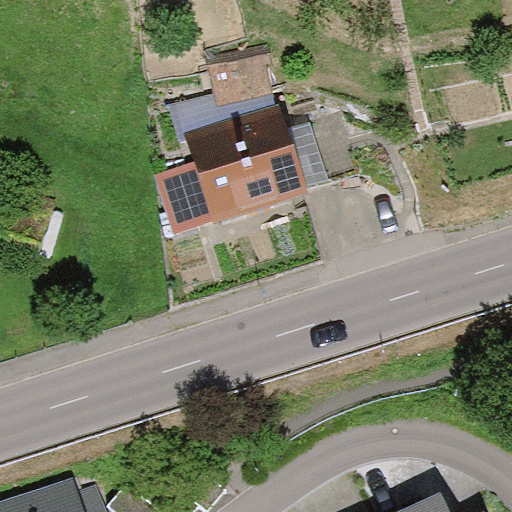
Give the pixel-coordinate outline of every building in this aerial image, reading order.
[(259,54),(199,67),(208,111),(268,98),(259,54)] [(280,136),(184,171),(206,231),(302,197),(280,136)] [(50,205),(3,188),(0,195),(0,252),(29,263),(50,205)] [(139,490),(131,482),(109,506),(115,511),(197,511),(201,508),(205,511),(213,511),(233,491),(187,451),(167,473),(160,466),(139,490)] [(89,511),(79,481),(0,506),(0,511),(89,511)] [(427,511),(452,511),(448,503),(427,511)]
